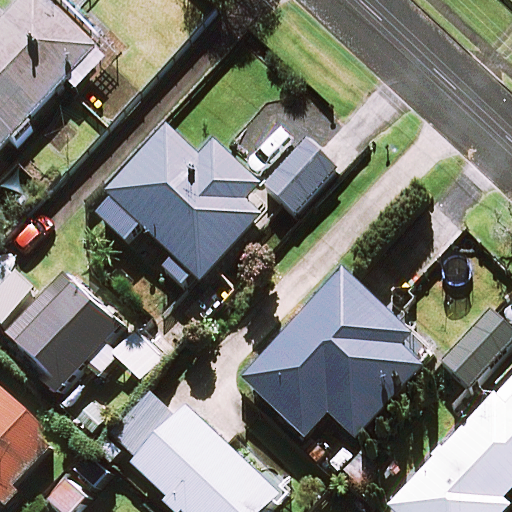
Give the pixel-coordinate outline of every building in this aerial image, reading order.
[(107,61),(45,0),(33,0),(0,34),(0,153),(67,85),(75,93),(107,61)] [(198,168),(165,137),(91,218),(126,249),(140,234),(201,289),(261,224),(241,206),(255,191),(212,152),(198,168)] [(337,173),(307,145),(264,192),(294,220),(337,173)] [(0,294),(12,283),(0,271),(0,294)] [(129,328),(70,275),(7,345),(62,394),(89,364),(104,377),(120,359),(109,350),(129,328)] [(430,364),(342,283),(266,365),(354,447),(430,364)] [(511,351),(511,335),(491,314),(435,370),(464,400),(511,351)] [(167,358),(136,334),(118,357),(148,382),(167,358)] [(115,435),(143,461),(137,467),(172,499),(168,504),(175,511),(267,511),(285,493),(233,445),(256,420),(199,367),(166,403),(155,392),(115,435)] [(511,494),(511,385),(390,511),(504,511),(499,507),(511,494)] [(0,505),(52,452),(0,402),(0,505)]
